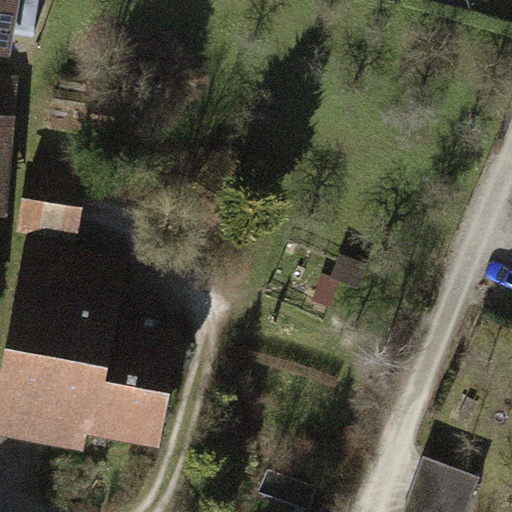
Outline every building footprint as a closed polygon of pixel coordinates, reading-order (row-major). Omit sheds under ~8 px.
[(15,0),(0,0),(0,48),(7,50),(15,0)] [(255,184),(216,159),(200,185),(213,193),(202,211),(227,227),(255,184)] [(82,181),(33,174),(26,222),(74,229),(82,181)] [(30,251),(1,406),(162,437),(180,341),(133,332),(135,321),(119,318),(128,270),(30,251)] [(468,511),(480,478),(427,459),(408,511),(468,511)]
